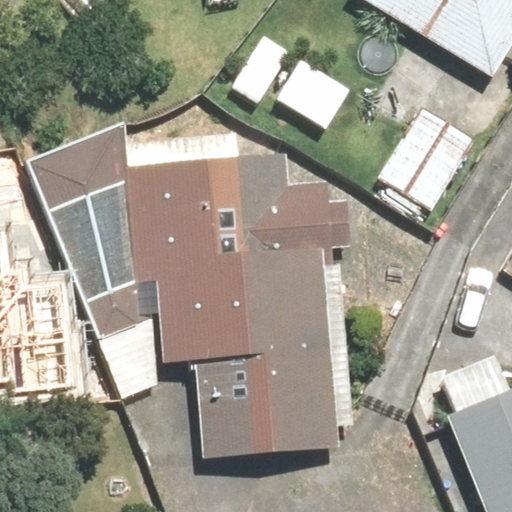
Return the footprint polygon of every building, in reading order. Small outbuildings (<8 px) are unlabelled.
[(0,0),(0,25),(4,31),(41,0),(0,0)] [(60,0),(84,29),(120,0),(60,0)] [(511,0),(347,0),(484,84),(511,38),(511,0)] [(232,56),(188,12),(150,51),(193,94),(232,56)] [(352,99),(306,64),(280,100),(326,134),(352,99)] [(488,144),(432,108),(383,185),(439,221),(488,144)] [(119,153),(117,131),(21,165),(90,339),(151,333),(155,370),(186,368),(196,468),(346,454),(328,255),(344,254),(339,204),(324,206),(322,186),(282,189),(279,158),(231,162),(230,143),(119,153)] [(0,381),(66,377),(57,272),(6,277),(4,246),(0,245),(0,381)] [(511,511),(511,391),(439,421),(477,511),(511,511)]
